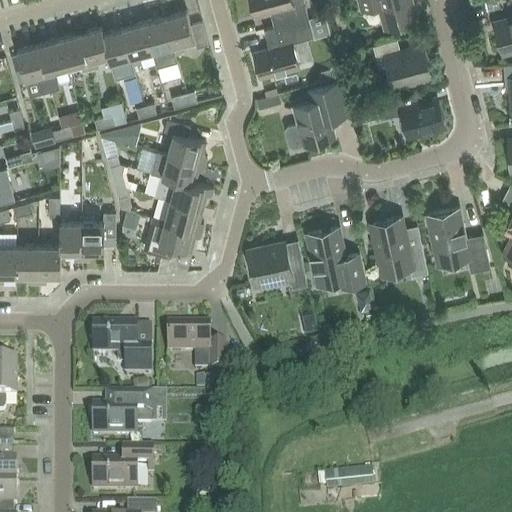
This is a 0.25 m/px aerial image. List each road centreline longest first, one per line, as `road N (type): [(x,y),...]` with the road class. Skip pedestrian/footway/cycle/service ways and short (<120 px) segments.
road 1 (residential): [(250,186),(325,166),(380,173),(468,148),(438,0)]
road 2 (residential): [(62,322),(87,294),(205,294),(223,279),(250,186)]
road 3 (residential): [(218,0),(245,99),(234,128),(250,186)]
road 4 (residential): [(62,322),(62,511)]
road 5 (unclassified): [(367,437),(511,398)]
